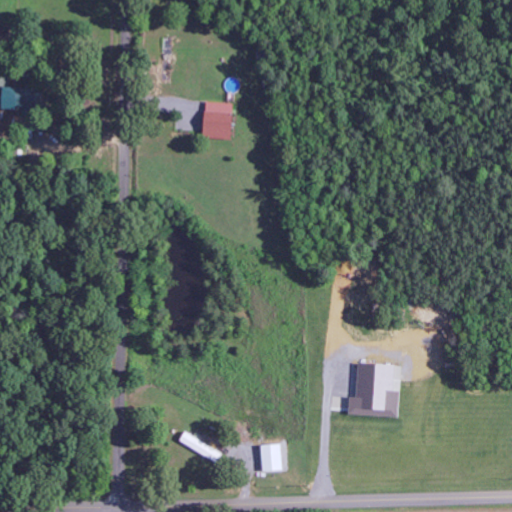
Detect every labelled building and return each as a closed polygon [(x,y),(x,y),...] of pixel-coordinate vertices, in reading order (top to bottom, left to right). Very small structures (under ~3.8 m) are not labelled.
[(0,87),(10,88),(11,68),(0,67),(0,87)] [(44,90),(17,89),(17,94),(5,93),(4,109),(16,109),(16,111),(43,112),(44,90)] [(236,105),(208,104),(207,139),(235,140),(236,105)] [(401,419),(402,392),(396,392),(397,366),(360,365),(359,398),(352,397),(351,416),(401,419)] [(182,442),(218,464),(224,455),(187,433),(182,442)] [(263,447),(266,473),(286,471),(283,445),(263,447)]
